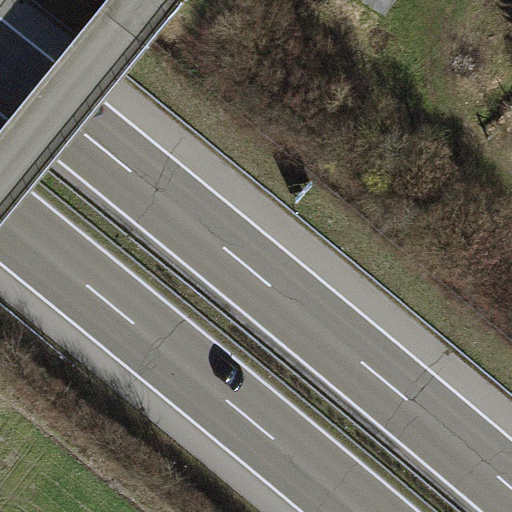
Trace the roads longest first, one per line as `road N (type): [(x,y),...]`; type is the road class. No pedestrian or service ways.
road 1 (motorway): [(511,485),(0,62)]
road 2 (motorway): [(0,217),(357,511)]
